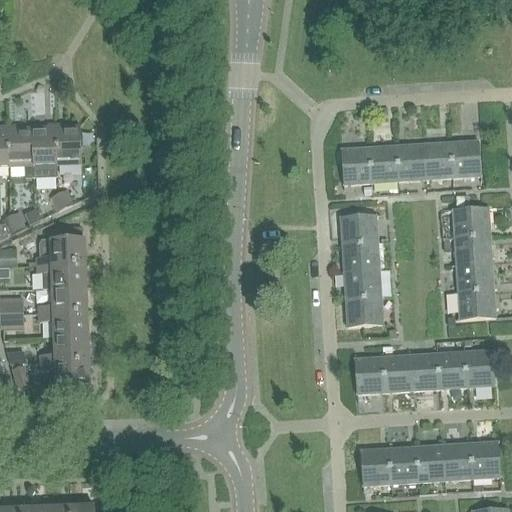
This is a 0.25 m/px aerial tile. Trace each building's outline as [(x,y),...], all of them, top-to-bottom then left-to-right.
[(79,129),(55,130),(57,168),(81,167),(79,129)] [(55,130),(31,131),(33,169),(33,180),(33,181),(42,180),(57,180),(57,168),(55,130)] [(7,132),(0,131),(0,169),(9,170),(7,132)] [(31,131),(7,132),(9,170),(11,170),(25,169),(25,170),(26,177),(26,180),(26,181),(33,181),(33,180),(33,169),(31,131)] [(479,143),(452,145),(454,181),(482,179),(479,143)] [(452,145),(424,147),(427,183),(454,181),(452,145)] [(424,147),(397,149),(399,185),(427,183),(424,147)] [(397,149),(369,151),(372,186),(399,185),(397,149)] [(372,186),(369,151),(342,153),(344,188),(372,186)] [(59,197),(66,212),(74,208),(68,194),(59,197)] [(58,215),(66,212),(59,197),(51,201),(58,215)] [(454,214),(456,241),(491,239),(489,212),(454,214)] [(11,220),(18,234),(26,230),(19,216),(11,220)] [(341,221),(343,248),(378,246),(376,219),(341,221)] [(18,234),(11,220),(3,224),(10,238),(18,234)] [(38,262),(38,269),(86,267),(85,242),(82,242),(82,229),(55,230),(56,243),(42,244),(39,247),(40,262),(38,262)] [(456,241),(457,268),(492,266),(491,239),(456,241)] [(343,248),(345,275),(380,273),(378,246),(343,248)] [(12,252),(0,252),(0,270),(13,270),(12,252)] [(457,268),(459,295),(494,293),(492,266),(457,268)] [(86,267),(38,269),(38,277),(43,277),(43,293),(52,293),(87,291),(86,267)] [(345,275),(347,302),(382,300),(380,273),(345,275)] [(40,310),(40,318),(88,316),(87,291),(52,293),(53,310),(40,310)] [(494,293),(459,295),(461,323),(496,320),(494,293)] [(382,300),(347,302),(348,330),(383,327),(382,300)] [(0,319),(24,319),(23,303),(0,303),(0,319)] [(54,325),(55,342),(89,340),(88,316),(40,318),(40,326),(54,325)] [(0,332),(24,332),(24,319),(0,319),(0,332)] [(42,359),(42,367),(90,365),(89,340),(55,342),(55,358),(42,359)] [(493,353),(465,355),(467,390),(495,389),(493,353)] [(465,355),(438,357),(440,392),(467,390),(465,355)] [(438,357),(410,358),(412,394),(440,392),(438,357)] [(410,358),(383,360),(385,395),(412,394),(410,358)] [(385,395),(383,360),(355,361),(357,397),(385,395)] [(90,365),(42,367),(43,375),(57,374),(57,391),(91,390),(90,365)] [(29,388),(25,371),(13,374),(18,391),(29,388)] [(499,446),(471,447),(473,483),(501,481),(499,446)] [(471,447),(444,449),(446,484),(473,483),(471,447)] [(444,449),(416,451),(418,486),(446,484),(444,449)] [(416,451),(389,452),(391,488),(418,486),(416,451)] [(391,488),(389,452),(361,454),(363,489),(391,488)]
